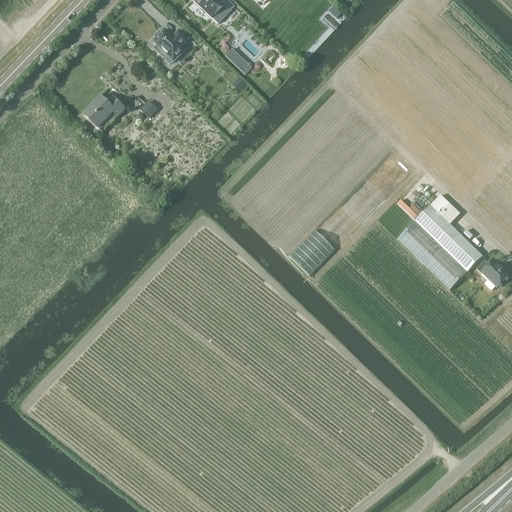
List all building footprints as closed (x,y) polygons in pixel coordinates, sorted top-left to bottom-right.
[(192,0),(192,1),(212,19),(224,7),(228,11),(233,6),(226,0),(222,0),(220,3),(217,0),(192,0)] [(155,39),(152,43),(157,47),(153,50),(162,58),(165,55),(173,63),(185,51),(181,47),(188,40),(179,31),(172,38),(164,31),(161,34),(159,32),(154,38),(155,39)] [(232,51),(226,57),(234,65),(240,59),(232,51)] [(100,97),(83,115),(102,133),(125,109),(113,98),(107,104),(100,97)] [(148,102),(139,111),(149,120),(158,111),(148,102)] [(397,241),(450,292),(483,258),(450,226),(460,215),(440,197),(430,207),(397,241)] [(485,262),(476,271),(479,274),(480,273),(488,281),(485,285),(492,291),(495,288),(496,289),(509,276),(492,261),(488,265),(485,262)]
